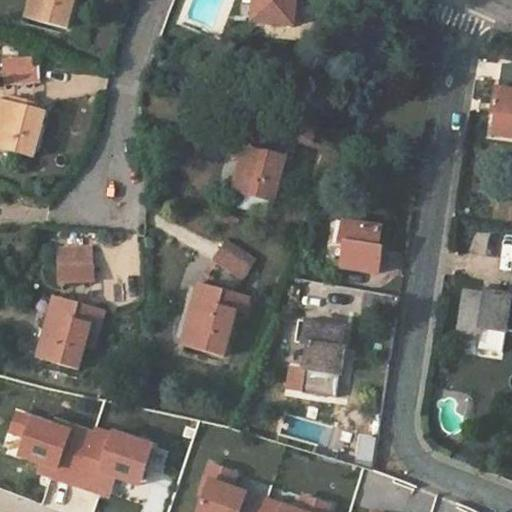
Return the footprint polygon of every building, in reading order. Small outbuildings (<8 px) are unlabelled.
[(32,0),(28,17),(69,27),(75,0),(32,0)] [(258,0),(258,3),(257,21),(296,25),(298,0),(258,0)] [(30,56),(4,59),(5,68),(31,66),(30,56)] [(498,113),(495,134),(511,136),(511,64),(504,64),(501,88),(498,88),(495,113),(498,113)] [(31,66),(5,68),(6,85),(42,81),(41,65),(31,66)] [(296,125),(303,115),(274,94),(267,105),(296,125)] [(0,113),(2,114),(0,120),(0,146),(35,156),(47,110),(0,98),(0,113)] [(296,125),(267,105),(257,118),(286,138),(296,125)] [(255,195),(272,200),(276,201),(288,156),(283,154),(266,149),(239,142),(235,157),(243,159),(235,190),(243,192),(255,195)] [(255,195),(243,192),(240,204),(268,211),(272,200),(255,195)] [(339,220),(335,241),(344,243),(347,221),(339,220)] [(349,243),(345,267),(380,272),(383,249),(379,248),(382,228),(347,221),(344,243),(349,243)] [(258,260),(227,240),(223,245),(254,265),(258,260)] [(214,259),(245,279),(254,265),(223,245),(214,259)] [(58,266),(95,263),(94,248),(57,250),(58,266)] [(59,283),(96,281),(95,263),(58,266),(59,283)] [(251,296),(202,283),(184,344),(226,356),(239,312),(247,314),(251,296)] [(466,291),(459,337),(483,341),(485,327),(511,330),(511,295),(487,291),(487,294),(466,291)] [(57,296),(39,357),(80,369),(93,325),(100,327),(106,310),(57,296)] [(301,321),(298,340),(307,342),(310,322),(301,321)] [(312,344),(305,392),(337,398),(340,373),(342,373),(346,345),(343,345),(346,328),(310,322),(307,342),(312,344)] [(303,392),(304,367),(287,366),(286,391),(303,392)] [(248,401),(243,416),(256,421),(261,406),(248,401)] [(76,432),(18,411),(8,439),(26,446),(20,463),(132,503),(152,449),(91,427),(76,432)] [(262,511),(268,496),(233,484),(238,470),(212,461),(206,476),(212,478),(200,511),(262,511)] [(301,507),(268,496),(262,511),(328,511),(332,502),(305,493),(301,507)]
